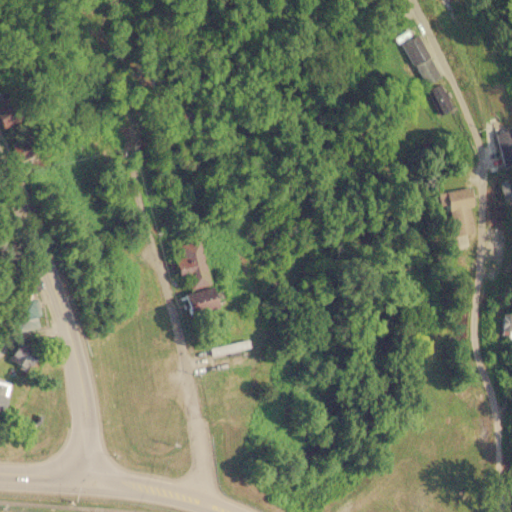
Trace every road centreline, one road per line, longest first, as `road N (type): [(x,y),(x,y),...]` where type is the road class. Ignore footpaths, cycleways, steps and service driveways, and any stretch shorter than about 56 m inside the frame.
road 1 (residential): [(506,511),(502,424),(473,337),(489,191),(484,156),(411,0)]
road 2 (secondary): [(92,481),(73,340),(0,160)]
road 3 (residential): [(174,490),(164,285)]
road 4 (secondary): [(232,511),(174,490),(92,481)]
